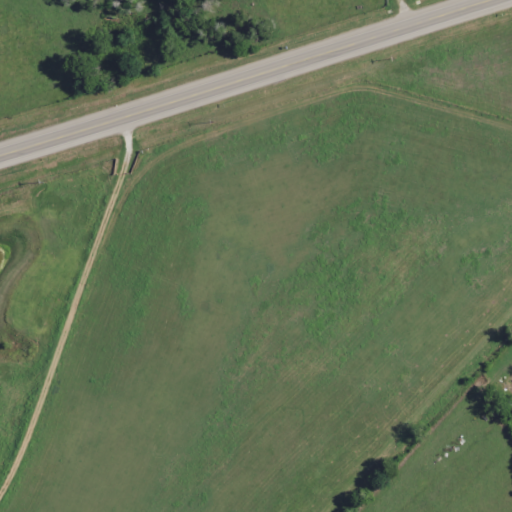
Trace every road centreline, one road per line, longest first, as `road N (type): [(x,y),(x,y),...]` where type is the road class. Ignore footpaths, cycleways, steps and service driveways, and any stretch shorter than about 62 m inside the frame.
road 1 (primary): [(132,114),(488,0)]
road 2 (residential): [(132,114),(0,451)]
road 3 (primary): [(0,153),(132,114)]
